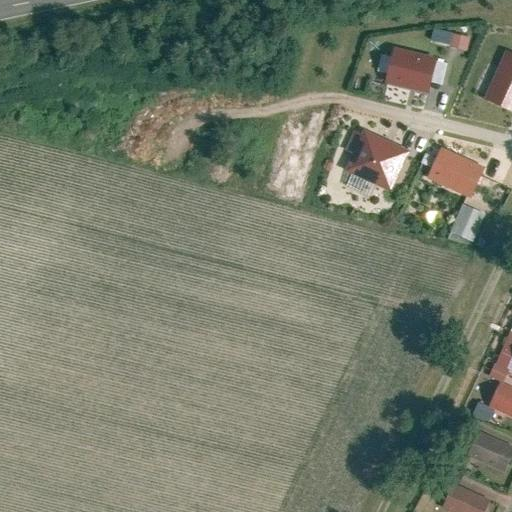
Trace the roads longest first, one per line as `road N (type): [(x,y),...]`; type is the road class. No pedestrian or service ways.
road 1 (track): [(511,231),(379,511)]
road 2 (track): [(511,144),(310,96),(251,116)]
